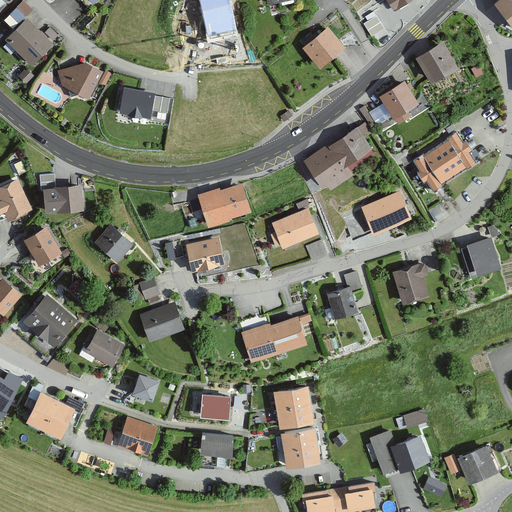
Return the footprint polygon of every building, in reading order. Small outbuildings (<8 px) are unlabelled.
[(0,0),(0,14),(12,4),(8,0),(0,0)] [(19,0),(18,1),(27,11),(32,6),(27,0),(19,0)] [(229,0),(199,0),(208,41),(237,35),(229,0)] [(387,0),(396,12),(413,0),(387,0)] [(511,0),(498,0),(496,2),(511,26),(511,0)] [(365,17),(369,32),(384,27),(379,13),(365,17)] [(5,41),(31,65),(52,43),(27,19),(5,41)] [(302,48),(319,69),(332,59),(345,49),(328,28),(315,38),(302,48)] [(415,60),(431,85),(458,67),(442,43),(415,60)] [(57,72),(62,87),(89,101),(103,73),(86,64),(57,72)] [(405,112),(417,103),(403,82),(378,98),(383,106),(371,114),(379,126),(392,117),(397,125),(409,117),(405,112)] [(169,98),(132,92),(127,120),(164,127),(169,98)] [(372,149),(357,127),(305,163),(322,189),(326,186),(330,191),(353,175),(347,166),(372,149)] [(475,163),(456,133),(413,161),(433,191),(475,163)] [(0,214),(3,213),(7,221),(32,210),(18,179),(0,187),(0,214)] [(196,197),(208,229),(252,214),(242,185),(220,193),(218,189),(196,197)] [(42,190),(44,215),(83,210),(80,186),(42,190)] [(411,215),(400,187),(362,203),(374,231),(411,215)] [(279,244),(281,249),(318,234),(308,210),(272,225),(275,234),(271,236),(274,245),(279,244)] [(95,243),(118,264),(134,246),(111,226),(95,243)] [(24,240),(40,266),(61,253),(46,227),(24,240)] [(191,273),(224,266),(218,238),(185,246),(191,273)] [(324,238),(307,242),(312,257),(328,252),(324,238)] [(467,246),(477,275),(501,267),(492,238),(467,246)] [(392,272),(402,304),(429,296),(424,278),(428,276),(424,265),(419,266),(419,264),(392,272)] [(347,287),(348,292),(361,289),(356,272),(343,275),(347,287)] [(0,280),(0,312),(4,316),(22,295),(2,278),(0,280)] [(139,285),(146,301),(160,295),(153,279),(139,285)] [(348,292),(347,287),(327,293),(334,319),(354,313),(348,292)] [(23,320),(54,347),(77,320),(46,293),(23,320)] [(139,315),(148,342),(184,330),(175,303),(139,315)] [(242,324),(271,319),(269,311),(241,316),(242,324)] [(297,315),(240,333),(250,363),(307,345),(297,315)] [(84,351),(111,367),(124,345),(97,330),(84,351)] [(52,354),(49,363),(67,368),(70,359),(52,354)] [(0,368),(0,413),(1,414),(21,382),(0,368)] [(132,395),(152,402),(159,381),(139,374),(132,395)] [(275,394),(280,428),(313,423),(307,389),(275,394)] [(229,392),(203,390),(201,410),(228,412),(229,392)] [(26,422),(59,438),(74,409),(40,393),(26,422)] [(404,417),(407,427),(427,420),(423,410),(404,417)] [(117,445),(147,455),(157,427),(127,417),(117,445)] [(104,435),(111,438),(116,425),(108,422),(104,435)] [(283,435),(288,468),(320,463),(314,430),(283,435)] [(201,448),(231,450),(233,434),(203,431),(201,448)] [(399,468),(400,472),(429,461),(419,435),(395,444),(390,431),(369,439),(382,474),(399,468)] [(335,438),(339,443),(346,438),(342,432),(335,438)] [(457,458),(468,485),(497,472),(486,446),(457,458)] [(445,458),(451,471),(459,467),(453,455),(445,458)] [(423,484),(442,493),(448,480),(429,471),(423,484)] [(374,484),(301,495),(303,505),(306,504),(306,511),(356,511),(375,509),(373,491),(375,491),(374,484)]
